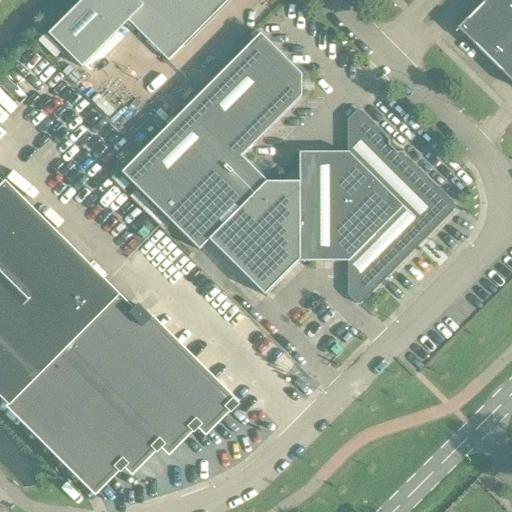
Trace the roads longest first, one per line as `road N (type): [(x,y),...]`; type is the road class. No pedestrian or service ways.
road 1 (unclassified): [(179,511),(262,477),(511,225)]
road 2 (unclassified): [(511,190),(327,0)]
road 3 (secondary): [(395,511),(511,395)]
